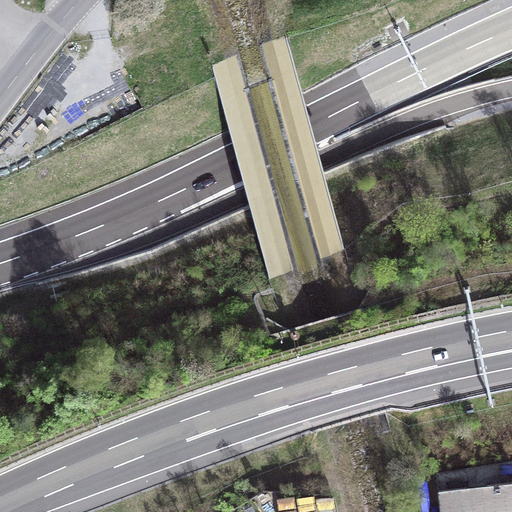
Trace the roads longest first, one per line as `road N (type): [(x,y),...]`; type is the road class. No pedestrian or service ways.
road 1 (motorway): [(511,29),(172,193),(0,261)]
road 2 (motorway): [(0,498),(176,425),(386,360)]
road 3 (motorway): [(386,360),(511,332)]
road 4 (primary): [(0,98),(80,0)]
road 5 (motorway): [(386,360),(511,347)]
